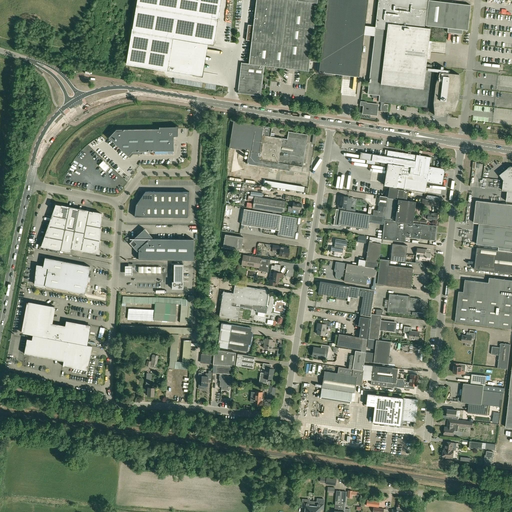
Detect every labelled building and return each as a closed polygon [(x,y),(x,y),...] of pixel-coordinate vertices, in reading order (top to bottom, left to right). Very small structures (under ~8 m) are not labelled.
[(136,0),(126,64),(191,75),(197,42),(208,44),(213,45),(220,0),(136,0)] [(255,0),(253,25),(247,25),(246,40),(251,41),(248,63),(241,63),(237,93),(260,96),(261,88),(263,88),(263,86),(263,84),(261,84),(264,65),(308,71),(309,60),(319,62),(320,58),(310,57),(316,1),(326,2),(326,0),(255,0)] [(318,70),(318,72),(358,76),(363,35),(365,26),(367,0),(326,0),(326,2),(324,23),(323,27),(320,58),(319,62),(319,63),(318,70)] [(365,26),(363,35),(374,36),(367,94),(372,95),(379,95),(378,101),(381,102),(382,102),(385,102),(427,107),(431,70),(440,72),(435,84),(433,102),(434,115),(444,116),(445,110),(455,111),(459,99),(460,87),(459,74),(449,73),(449,70),(443,70),(443,67),(441,66),(440,67),(440,68),(438,68),(438,69),(431,68),(432,65),(426,64),(426,59),(429,41),(430,28),(428,28),(425,28),(424,28),(427,0),(378,0),(375,27),(365,26)] [(428,0),(427,0),(425,25),(448,28),(447,32),(452,33),(452,28),(463,29),(466,30),(469,5),(428,0)] [(366,106),(364,106),(363,114),(377,115),(378,104),(367,103),(366,106)] [(249,164),(304,171),(309,134),(290,131),(289,138),(276,136),(276,133),(273,133),(274,126),(235,121),(231,148),(246,150),(245,157),(250,158),(249,164)] [(173,136),(176,136),(178,136),(178,127),(159,127),(159,129),(116,129),(108,137),(128,156),(131,152),(133,154),(144,154),(144,151),(174,151),(173,136)] [(361,152),(360,158),(371,160),(388,163),(384,185),(393,187),(393,188),(395,188),(396,187),(425,192),(427,182),(442,185),(444,170),(445,168),(444,168),(440,168),(429,166),(428,174),(423,173),(426,156),(416,155),(410,154),(410,152),(408,152),(408,154),(388,150),(387,156),(372,154),(361,152)] [(99,165),(105,171),(109,167),(103,161),(99,165)] [(507,191),(506,201),(511,202),(511,165),(510,166),(499,174),(504,180),(502,191),(507,191)] [(336,187),(343,189),(346,175),(339,174),(336,187)] [(384,217),(384,219),(394,220),(401,221),(412,223),(415,201),(406,200),(406,199),(407,195),(407,190),(395,188),(393,188),(388,187),(388,191),(387,197),(386,207),(384,216),(384,217)] [(180,191),(180,205),(188,205),(189,192),(180,191)] [(284,214),(285,202),(254,196),(252,208),(284,214)] [(338,206),(338,209),(342,210),(343,207),(347,208),(349,197),(344,196),(339,196),(338,200),(338,202),(337,206),(338,206)] [(380,196),(378,206),(383,207),(386,207),(387,197),(380,196)] [(511,204),(477,201),(474,222),(480,223),(511,226),(511,204)] [(287,212),(295,213),(298,214),(299,210),(298,210),(298,209),(301,210),(302,204),(293,203),(292,207),(288,206),(287,212)] [(56,204),(55,210),(54,210),(53,215),(52,215),(51,220),(50,226),(48,226),(47,231),(46,236),(45,236),(44,241),(43,241),(41,247),(70,252),(71,248),(99,254),(100,248),(98,248),(100,240),(98,240),(99,235),(101,227),(99,227),(100,221),(102,214),(96,213),(96,212),(88,211),(83,210),(74,208),(74,209),(69,208),(69,207),(61,205),(56,204)] [(180,205),(180,217),(187,217),(188,205),(180,205)] [(374,210),(373,215),(384,216),(386,207),(383,207),(382,211),(377,211),(374,210)] [(278,229),(277,236),(295,239),(298,218),(294,217),(244,209),(241,223),(278,229)] [(342,210),(338,209),(336,209),(333,225),(339,226),(339,225),(367,229),(370,214),(366,214),(362,213),(342,210)] [(427,217),(427,219),(437,220),(437,213),(429,213),(429,211),(425,211),(425,217),(427,217)] [(381,238),(381,239),(400,241),(400,237),(405,237),(434,240),(436,225),(426,224),(413,223),(412,223),(401,221),(394,220),(384,219),(383,225),(383,226),(381,238)] [(511,226),(480,223),(477,244),(499,247),(498,250),(511,251),(511,226)] [(139,249),(139,251),(138,259),(137,259),(193,260),(194,239),(151,238),(152,237),(149,234),(145,230),(143,232),(142,232),(130,243),(137,251),(139,249)] [(241,250),(243,236),(225,234),(223,247),(241,250)] [(330,252),(339,253),(342,254),(344,246),(346,246),(347,241),(335,239),(334,244),(336,245),(335,247),(331,246),(330,252)] [(359,259),(358,265),(377,268),(378,263),(377,263),(381,244),(368,242),(365,260),(359,259)] [(405,262),(407,245),(392,244),(390,260),(405,262)] [(272,245),(271,249),(279,250),(278,255),(283,256),(288,257),(289,249),(284,248),(284,247),(282,247),(272,245)] [(477,247),(474,269),(481,270),(485,271),(511,273),(511,251),(498,250),(477,247)] [(417,248),(415,263),(422,264),(423,260),(429,261),(429,253),(428,253),(424,253),(424,249),(417,248)] [(243,255),(241,265),(259,268),(258,271),(268,272),(270,259),(261,258),(243,255)] [(38,267),(39,266),(37,266),(35,284),(42,286),(45,286),(45,285),(46,285),(46,286),(85,294),(90,266),(45,257),(43,267),(42,266),(42,267),(38,267)] [(413,268),(388,265),(388,260),(379,259),(376,284),(410,288),(413,268)] [(334,270),(334,271),(335,271),(335,272),(336,272),(335,274),(335,275),(335,277),(336,278),(338,279),(339,278),(341,278),(341,276),(342,275),(345,275),(344,281),(366,285),(367,276),(376,277),(377,268),(358,265),(346,263),(336,262),(334,270)] [(171,264),(171,269),(174,269),(174,282),(172,282),(172,289),(183,289),(183,264),(174,264),(171,264)] [(269,279),(268,284),(274,285),(277,285),(277,282),(278,282),(279,276),(282,277),(283,277),(283,273),(282,273),(279,273),(281,265),(277,264),(275,264),(274,266),(272,265),(271,269),(270,269),(269,279)] [(511,280),(489,278),(489,283),(465,280),(463,292),(458,292),(455,322),(511,329),(511,371),(505,428),(511,428),(511,280)] [(348,296),(351,296),(358,297),(358,294),(363,294),(360,315),(370,317),(374,290),(364,288),(352,286),(320,281),(318,293),(348,298),(348,296)] [(223,291),(219,316),(237,319),(239,307),(256,309),(256,312),(258,312),(257,316),(264,317),(265,313),(266,313),(267,307),(266,307),(265,307),(268,290),(260,289),(234,284),(233,293),(223,291)] [(421,299),(415,298),(410,298),(410,296),(389,294),(388,300),(385,299),(384,307),(387,308),(387,311),(414,315),(414,316),(422,317),(422,313),(415,312),(416,303),(420,304),(421,299)] [(22,333),(33,335),(62,340),(65,326),(51,323),(53,307),(54,307),(54,306),(28,302),(28,303),(29,303),(23,332),(22,333)] [(368,339),(378,340),(379,330),(394,332),(395,329),(395,322),(380,320),(381,315),(371,314),(368,339)] [(338,334),(336,346),(361,350),(363,337),(367,338),(370,318),(359,316),(358,326),(360,326),(359,337),(338,334)] [(317,334),(320,334),(325,335),(326,326),(330,327),(331,321),(326,320),(323,320),(322,324),(318,323),(317,328),(318,328),(317,334)] [(66,321),(65,326),(62,340),(67,341),(87,345),(90,330),(89,330),(90,326),(86,325),(86,324),(66,321)] [(217,347),(227,348),(247,352),(248,345),(250,345),(252,333),(250,333),(251,328),(221,323),(217,347)] [(418,340),(419,332),(411,331),(411,327),(404,326),(403,333),(409,333),(408,339),(418,340)] [(474,340),(475,334),(469,333),(468,336),(462,335),(461,342),(471,343),(471,339),(474,340)] [(24,354),(63,361),(67,341),(62,340),(33,335),(32,340),(27,339),(24,354)] [(275,342),(272,342),(273,339),(265,338),(264,341),(263,348),(279,350),(279,348),(274,347),(275,342)] [(390,357),(389,357),(390,341),(385,341),(381,340),(375,340),(373,362),(388,364),(388,361),(390,361),(391,360),(391,358),(390,357)] [(92,346),(87,345),(67,341),(63,361),(63,366),(87,371),(92,346)] [(508,369),(510,344),(500,343),(500,347),(492,346),(491,354),(499,355),(497,368),(508,369)] [(314,356),(327,358),(329,346),(322,345),(321,349),(315,348),(314,356)] [(213,362),(213,373),(217,373),(217,364),(231,365),(235,365),(236,353),(214,349),(214,355),(213,362)] [(362,371),(365,352),(355,350),(354,355),(350,354),(348,368),(362,371)] [(201,354),(200,360),(213,362),(214,355),(202,354),(201,354)] [(236,366),(251,368),(253,369),(255,357),(238,354),(236,366)] [(147,361),(146,366),(155,367),(157,355),(152,355),(151,361),(147,361)] [(453,363),(452,370),(453,370),(453,372),(457,373),(459,373),(464,374),(465,364),(453,363)] [(217,364),(217,373),(219,373),(219,376),(218,380),(220,381),(219,387),(224,387),(227,387),(228,384),(230,384),(230,380),(229,379),(229,376),(228,376),(229,374),(231,374),(231,365),(217,364)] [(267,378),(272,379),(273,372),(273,373),(274,369),(270,368),(271,365),(263,364),(263,368),(265,368),(264,373),(261,373),(260,382),(266,383),(267,378)] [(371,384),(386,386),(387,382),(394,383),(393,387),(403,388),(403,381),(404,379),(396,378),(398,368),(373,365),(371,384)] [(339,367),(338,373),(328,372),(324,371),(322,387),(325,388),(355,393),(356,385),(360,385),(363,371),(339,367)] [(204,389),(204,386),(207,386),(208,378),(211,378),(212,371),(208,371),(208,373),(205,373),(205,376),(201,376),(201,383),(198,383),(198,389),(204,389)] [(150,387),(151,376),(151,373),(146,373),(145,387),(147,387),(146,391),(148,391),(147,395),(153,396),(154,388),(150,387)] [(409,382),(403,381),(403,388),(405,388),(414,389),(414,386),(416,386),(418,375),(410,374),(409,382)] [(470,384),(485,386),(486,376),(471,374),(470,384)] [(468,403),(489,405),(502,406),(505,388),(485,386),(470,384),(463,383),(461,402),(468,403)] [(262,392),(259,392),(255,391),(254,402),(254,405),(262,405),(263,398),(262,398),(262,392)] [(367,394),(366,405),(374,406),(372,422),(400,426),(400,425),(401,420),(406,421),(410,421),(415,422),(418,400),(367,394)] [(487,415),(489,405),(468,403),(467,413),(487,415)] [(457,410),(449,409),(447,409),(447,415),(449,416),(449,419),(453,419),(458,420),(458,416),(456,416),(457,410)] [(453,419),(449,419),(448,418),(447,427),(444,427),(444,434),(454,435),(454,431),(458,431),(458,426),(472,427),(472,421),(469,421),(458,420),(453,419)] [(444,449),(443,456),(453,458),(453,450),(452,450),(453,442),(447,442),(446,449),(444,449)] [(485,459),(484,464),(491,465),(493,452),(487,451),(486,455),(487,455),(486,459),(485,459)] [(343,491),(336,491),(334,511),(339,511),(340,498),(342,498),(343,491)] [(346,492),(343,491),(342,498),(340,498),(339,511),(349,511),(350,509),(345,509),(346,492)] [(311,511),(313,506),(309,506),(309,500),(302,499),(302,507),(305,507),(304,511),(311,511)] [(313,506),(311,511),(319,511),(320,509),(323,509),(324,499),(317,499),(318,499),(317,501),(317,500),(317,506),(313,506)] [(402,511),(402,507),(400,507),(401,501),(397,501),(396,507),(396,510),(392,510),(391,511),(403,511),(404,511),(402,511)]
